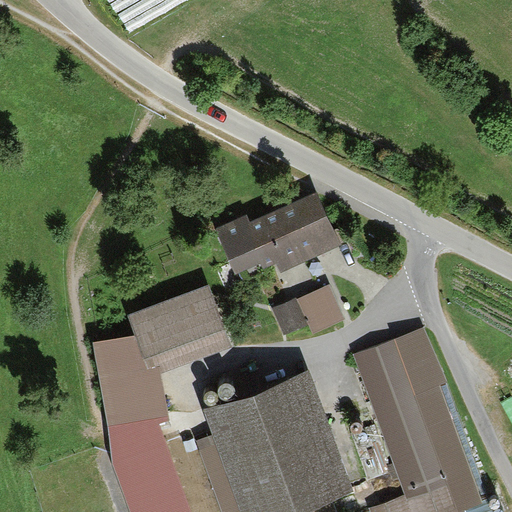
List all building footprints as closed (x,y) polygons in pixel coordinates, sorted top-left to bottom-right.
[(112,0),(125,25),(177,0),(112,0)] [(247,214),(221,226),(243,273),(278,257),(282,265),(337,240),(315,192),(251,222),(247,214)] [(210,279),(128,308),(136,329),(93,337),(110,445),(130,511),(193,511),(161,417),(170,415),(162,368),(233,342),(210,279)] [(332,283),(280,303),(289,327),(313,318),(317,327),(345,316),(342,308),(332,283)] [(501,511),(429,329),(355,358),(407,489),(363,506),(364,511),(501,511)] [(305,366),(197,408),(237,511),(280,511),(351,484),(305,366)]
